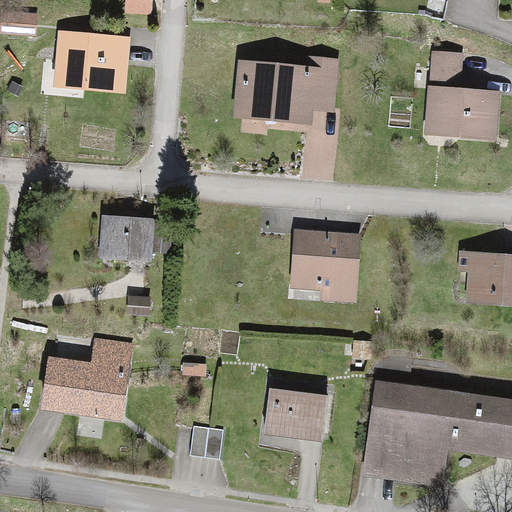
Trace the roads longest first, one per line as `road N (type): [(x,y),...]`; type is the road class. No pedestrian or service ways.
road 1 (residential): [(511,207),(0,172)]
road 2 (tertiary): [(0,479),(211,511)]
